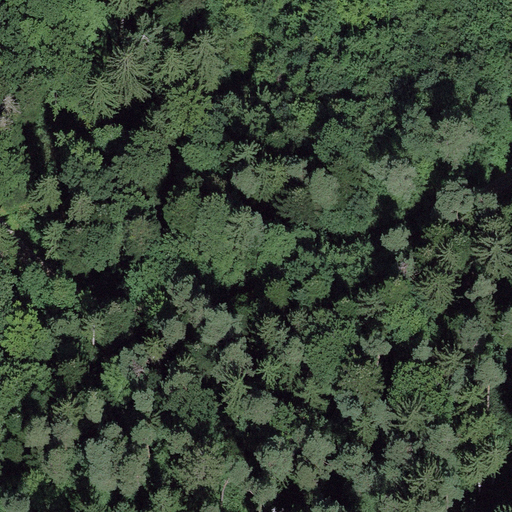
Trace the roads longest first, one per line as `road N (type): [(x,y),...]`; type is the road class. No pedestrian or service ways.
road 1 (track): [(511,182),(373,254),(213,313),(166,317),(76,298),(47,280),(0,228)]
road 2 (track): [(511,187),(456,332),(338,511)]
road 3 (track): [(292,0),(225,93),(0,210)]
